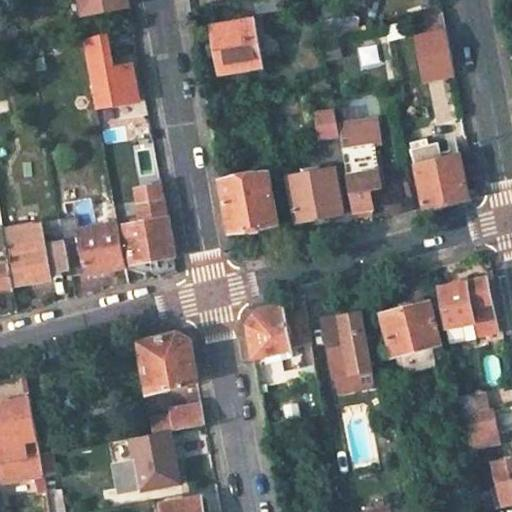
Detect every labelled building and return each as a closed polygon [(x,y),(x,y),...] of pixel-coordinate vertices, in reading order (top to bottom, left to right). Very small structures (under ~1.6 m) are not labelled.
[(83,0),(86,17),(131,8),(129,0),(83,0)] [(420,37),(448,31),(444,11),(416,19),(420,37)] [(256,19),(214,27),(222,72),(265,65),(256,19)] [(89,25),(70,31),(74,45),(87,41),(93,40),(89,25)] [(87,41),(94,84),(116,80),(107,36),(93,40),(87,41)] [(135,77),(116,80),(94,84),(99,110),(140,103),(135,77)] [(336,110),(315,114),(320,139),(340,135),(339,126),(336,110)] [(340,135),(343,148),(355,211),(374,208),(371,187),(383,185),(375,149),(382,148),(376,119),(339,126),(340,135)] [(440,142),(414,148),(426,209),(469,198),(460,155),(443,157),(440,142)] [(336,169),(289,177),(298,222),(344,214),(336,169)] [(269,172),(222,180),(232,232),(279,224),(269,172)] [(121,179),(112,180),(117,211),(127,208),(121,179)] [(164,192),(136,198),(139,209),(167,204),(164,192)] [(167,204),(139,209),(142,225),(127,228),(135,265),(176,257),(167,204)] [(77,214),(61,217),(62,222),(70,270),(71,277),(127,267),(119,222),(80,229),(77,214)] [(62,222),(5,231),(11,267),(14,287),(52,280),(51,273),(70,270),(62,222)] [(11,267),(0,269),(0,292),(15,289),(14,287),(11,267)] [(490,279),(440,288),(448,330),(477,324),(480,337),(499,333),(490,279)] [(285,306),(256,313),(249,324),(256,358),(280,355),(279,348),(312,343),(314,341),(307,301),(285,306)] [(431,303),(382,315),(391,356),(397,354),(402,373),(437,364),(435,345),(441,344),(431,303)] [(373,374),(361,312),(341,316),(343,325),(325,328),(335,381),(373,374)] [(343,325),(341,316),(323,320),(325,328),(343,325)] [(179,334),(142,343),(152,393),(199,381),(191,340),(179,334)] [(376,387),(373,374),(335,381),(338,395),(376,387)] [(488,393),(460,398),(464,416),(492,410),(488,393)] [(46,476),(33,399),(0,406),(0,448),(8,483),(46,476)] [(203,402),(171,407),(172,413),(152,416),(154,431),(173,428),(206,423),(203,402)] [(492,410),(464,416),(470,448),(494,443),(492,433),(498,432),(494,410),(492,410)] [(154,431),(131,435),(139,487),(180,480),(173,428),(154,431)] [(511,461),(498,464),(506,509),(511,507),(511,461)] [(205,511),(202,498),(162,504),(164,511),(205,511)]
